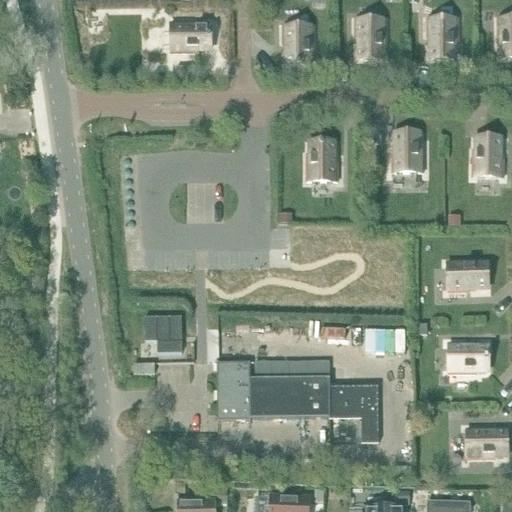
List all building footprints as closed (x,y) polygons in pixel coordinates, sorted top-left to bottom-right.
[(511,22),(497,23),(497,50),(501,50),(502,63),(511,62),(511,22)] [(386,23),(355,23),(355,42),(359,41),(359,63),(382,63),(382,50),(386,50),(386,23)] [(431,41),(431,63),(454,63),(454,50),(458,50),(458,23),(427,23),(427,41),(431,41)] [(188,26),(170,26),(170,57),(198,57),(198,53),(211,53),(210,29),(188,30),(188,26)] [(313,30),(282,31),(282,49),(286,49),(287,71),(310,70),(310,57),(314,57),(313,30)] [(396,159),(391,159),(392,177),(423,176),(422,149),(419,149),(418,136),(395,137),(396,159)] [(472,154),(472,181),(503,182),(503,164),(499,164),(499,141),(476,141),(476,154),(472,154)] [(306,185),(339,185),(339,167),(335,167),(335,145),(312,145),(312,158),(307,158),(306,185)] [(292,217),(278,217),(278,226),(292,226),(292,217)] [(447,229),(460,228),(459,217),(447,217),(447,229)] [(474,264),(447,265),(448,296),(466,295),(466,291),(488,291),(487,268),(474,268),(474,264)] [(466,347),(448,347),(448,378),(475,378),(475,374),(488,374),(488,351),(466,351),(466,347)] [(250,366),(217,366),(217,424),(250,424),(250,422),(329,421),(330,390),(330,382),(250,382),(250,366)] [(154,367),(134,368),(134,378),(154,378),(154,367)] [(378,390),(330,390),(329,421),(329,423),(361,423),(361,448),(378,448),(378,390)] [(484,432),(466,432),(467,463),(494,463),(494,459),(507,459),(506,436),(484,436),(484,432)] [(20,466),(1,470),(6,486),(23,481),(20,466)] [(206,502),(178,503),(178,511),(215,511),(215,503),(226,502),(227,484),(205,486),(206,502)] [(308,511),(309,500),(271,498),(270,511),(308,511)]
